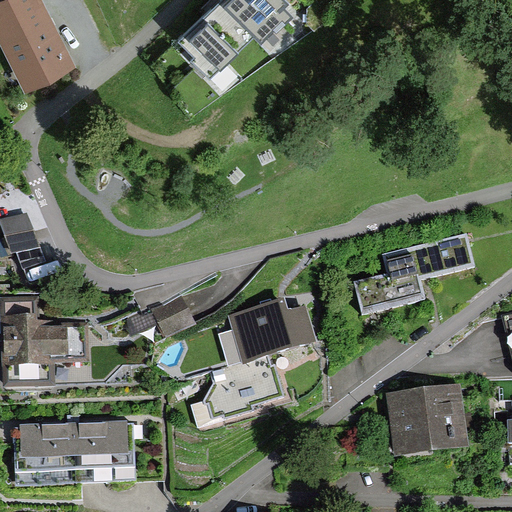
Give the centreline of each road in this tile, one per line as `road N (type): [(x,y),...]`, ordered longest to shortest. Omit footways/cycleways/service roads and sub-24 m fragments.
road 1 (residential): [(17,134),(65,247),(86,272),(111,282),(188,271),(511,188)]
road 2 (track): [(17,134),(74,192),(131,234),(207,215),(356,99),(391,87),(439,48),(467,0)]
road 3 (residential): [(511,281),(231,491)]
road 4 (residential): [(511,502),(231,491)]
road 5 (residential): [(17,134),(181,0)]
